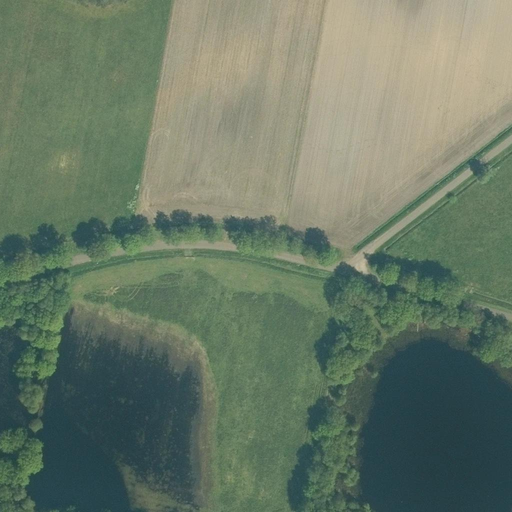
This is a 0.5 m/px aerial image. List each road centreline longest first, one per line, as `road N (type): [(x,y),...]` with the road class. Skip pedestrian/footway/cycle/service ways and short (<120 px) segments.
road 1 (unclassified): [(0,280),(98,254),(184,243),(254,248),(342,269)]
road 2 (unclassified): [(342,269),(511,138)]
road 3 (unclassified): [(511,317),(342,269)]
